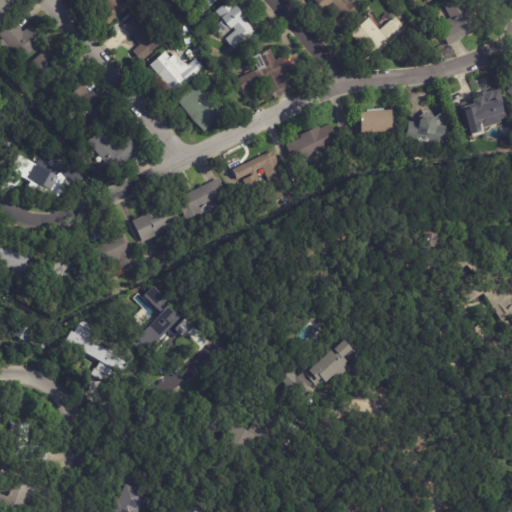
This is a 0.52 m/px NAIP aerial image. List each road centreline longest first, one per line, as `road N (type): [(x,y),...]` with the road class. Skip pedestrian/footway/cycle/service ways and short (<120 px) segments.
road 1 (residential): [(511,40),(466,63),(337,86),(109,201),(68,216),(30,218)]
road 2 (residential): [(183,157),(44,0)]
road 3 (residential): [(56,511),(78,417),(39,379),(0,375)]
road 4 (residential): [(223,339),(161,387),(78,417)]
